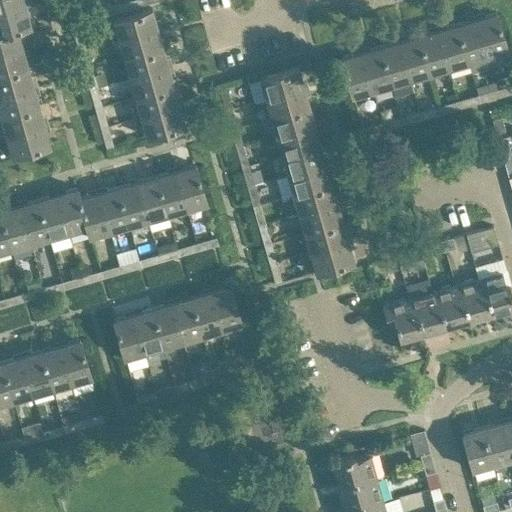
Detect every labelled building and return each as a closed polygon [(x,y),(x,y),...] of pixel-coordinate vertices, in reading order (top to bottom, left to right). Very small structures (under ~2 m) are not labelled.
[(0,0),(0,11),(25,4),(23,0),(0,0)] [(138,5),(136,0),(129,0),(116,4),(118,11),(138,5)] [(31,24),(25,4),(0,11),(0,32),(17,27),(17,28),(31,24)] [(118,11),(116,4),(97,10),(99,17),(118,11)] [(113,19),(119,38),(157,28),(152,8),(113,19)] [(496,11),(476,17),(487,56),(507,50),(496,11)] [(487,56),(476,17),(457,23),(468,61),(487,56)] [(468,61),(457,23),(437,28),(449,67),(468,61)] [(0,52),(23,47),(17,28),(17,27),(0,32),(0,52)] [(78,50),(86,48),(80,28),(73,30),(78,50)] [(163,47),(157,28),(119,38),(124,58),(163,47)] [(449,67),(437,28),(418,34),(430,72),(449,67)] [(430,72),(418,34),(399,39),(410,78),(430,72)] [(410,78),(399,39),(380,45),(391,84),(410,78)] [(391,84),(380,45),(361,51),(372,89),(391,84)] [(0,73),(28,66),(23,47),(0,52),(0,73)] [(168,66),(163,47),(124,58),(130,77),(168,66)] [(91,68),(86,48),(78,50),(84,70),(91,68)] [(372,89),(361,51),(341,56),(352,95),(372,89)] [(0,94),(33,85),(28,66),(0,73),(0,94)] [(174,86),(168,66),(130,77),(135,96),(174,86)] [(259,78),(265,98),(304,86),(298,66),(259,78)] [(97,87),(91,68),(84,70),(90,89),(97,87)] [(459,100),(461,107),(480,101),(478,94),(470,97),(466,84),(454,87),(458,100),(459,100)] [(511,84),(497,89),(499,96),(511,92),(511,84)] [(0,115),(39,104),(33,85),(0,94),(0,115)] [(179,105),(174,86),(135,96),(141,116),(179,105)] [(309,106),(304,86),(265,98),(271,117),(309,106)] [(102,105),(97,87),(90,89),(95,107),(102,105)] [(219,89),(225,109),(232,107),(226,87),(219,89)] [(499,96),(497,89),(478,94),(480,101),(499,96)] [(461,107),(459,100),(458,100),(439,105),(441,112),(461,107)] [(44,124),(39,104),(0,115),(5,134),(44,124)] [(102,105),(95,107),(101,128),(108,126),(102,105)] [(185,124),(179,105),(141,116),(146,135),(185,124)] [(441,112),(439,105),(420,111),(422,118),(441,112)] [(315,125),(309,106),(271,117),(276,136),(315,125)] [(238,126),(232,107),(225,109),(231,128),(238,126)] [(422,118),(420,111),(401,117),(403,124),(422,118)] [(505,130),(501,116),(492,119),(496,133),(505,130)] [(403,124),(401,117),(381,122),(383,129),(403,124)] [(383,129),(381,122),(361,128),(364,135),(383,129)] [(50,143),(44,124),(5,134),(11,155),(50,143)] [(320,144),(315,125),(276,136),(282,155),(320,144)] [(113,145),(108,126),(101,128),(106,147),(113,145)] [(243,145),(238,126),(231,128),(236,147),(243,145)] [(499,144),(503,158),(511,155),(508,142),(499,144)] [(326,163),(320,144),(282,155),(287,174),(326,163)] [(249,165),(243,145),(236,147),(242,167),(249,165)] [(511,170),(511,156),(511,155),(503,158),(507,172),(511,170)] [(195,163),(175,169),(186,208),(206,202),(195,163)] [(331,182),(326,163),(287,174),(293,193),(331,182)] [(249,165),(242,167),(247,186),(254,184),(249,165)] [(186,208),(175,169),(156,174),(167,213),(186,208)] [(167,213),(156,174),(137,180),(148,219),(167,213)] [(148,219),(137,180),(117,185),(128,224),(148,219)] [(337,202),(331,182),(293,193),(298,213),(337,202)] [(260,203),(254,184),(247,186),(253,205),(260,203)] [(128,224),(117,185),(98,191),(109,230),(128,224)] [(87,226),(79,196),(77,187),(57,192),(68,231),(87,226)] [(109,230),(98,191),(79,196),(87,226),(89,235),(109,230)] [(68,231),(57,192),(38,198),(49,237),(68,231)] [(49,237),(38,198),(18,203),(30,242),(49,237)] [(342,221),(337,202),(298,213),(304,232),(342,221)] [(30,242),(18,203),(0,208),(0,211),(10,248),(30,242)] [(265,222),(260,203),(253,205),(258,224),(265,222)] [(0,250),(10,248),(0,211),(0,250)] [(348,240),(342,221),(304,232),(309,251),(348,240)] [(271,241),(265,222),(258,224),(264,243),(271,241)] [(497,242),(493,225),(466,233),(469,246),(470,250),(497,242)] [(216,237),(196,242),(198,249),(218,244),(216,237)] [(452,237),(442,239),(445,250),(455,247),(452,237)] [(445,250),(442,239),(432,242),(435,253),(445,250)] [(354,260),(348,240),(309,251),(315,271),(354,260)] [(276,260),(271,241),(264,243),(269,263),(276,260)] [(198,249),(196,242),(177,248),(179,255),(198,249)] [(424,263),(419,246),(406,250),(396,253),(399,263),(401,269),(424,263)] [(179,255),(177,248),(157,253),(159,260),(179,255)] [(159,260),(157,253),(138,259),(140,266),(159,260)] [(399,263),(396,253),(386,255),(389,266),(399,263)] [(140,266),(138,259),(119,265),(121,272),(140,266)] [(282,280),(276,260),(269,263),(275,282),(282,280)] [(99,270),(91,273),(89,266),(86,263),(78,266),(83,283),(102,277),(99,270)] [(121,272),(119,265),(99,270),(102,277),(121,272)] [(78,266),(72,268),(70,271),(72,278),(62,281),(64,288),(83,283),(78,266)] [(501,270),(477,277),(481,293),(486,292),(492,312),(511,306),(511,293),(510,284),(505,285),(501,270)] [(492,312),(486,292),(481,293),(477,277),(454,284),(458,300),(462,298),(468,319),(492,312)] [(42,287),(41,287),(39,279),(26,282),(28,291),(23,292),(25,299),(44,294),(42,287)] [(62,281),(42,287),(44,294),(64,288),(62,281)] [(229,284),(210,290),(221,328),(241,322),(229,284)] [(468,319),(462,298),(458,300),(454,284),(431,290),(435,306),(440,304),(445,325),(468,319)] [(221,328),(210,290),(190,295),(202,334),(221,328)] [(445,325),(440,304),(435,306),(431,290),(408,297),(412,312),(417,311),(422,332),(445,325)] [(25,299),(23,292),(4,298),(6,305),(25,299)] [(202,334),(190,295),(171,301),(182,339),(202,334)] [(422,332),(417,311),(412,312),(408,297),(382,304),(388,324),(395,322),(399,338),(422,332)] [(182,339),(171,301),(152,306),(163,345),(182,339)] [(163,345),(152,306),(133,312),(144,350),(163,345)] [(144,350),(133,312),(113,318),(124,356),(144,350)] [(79,338),(59,343),(71,382),(90,376),(79,338)] [(71,382),(59,343),(40,349),(51,388),(71,382)] [(51,388),(40,349),(21,354),(32,393),(51,388)] [(32,393),(21,354),(2,360),(13,399),(32,393)] [(0,402),(13,399),(2,360),(0,360),(0,402)] [(252,362),(232,367),(234,375),(254,369),(252,362)] [(213,373),(211,366),(192,372),(194,379),(196,386),(215,380),(213,373)] [(232,367),(213,373),(215,380),(234,375),(232,367)] [(196,386),(194,379),(175,384),(177,391),(196,386)] [(177,391),(175,384),(155,390),(157,397),(177,391)] [(157,397),(155,390),(136,396),(138,403),(157,397)] [(82,419),(80,412),(70,415),(72,422),(62,424),(64,432),(84,426),(82,419)] [(82,419),(84,426),(103,420),(101,413),(82,419)] [(48,415),(41,417),(45,430),(55,426),(52,414),(48,415)] [(511,457),(511,416),(500,420),(511,458),(511,457)] [(511,458),(500,420),(481,425),(491,463),(511,458)] [(64,432),(62,424),(55,426),(45,430),(43,430),(45,437),(64,432)] [(491,463),(481,425),(461,431),(472,468),(491,463)] [(45,437),(43,430),(24,436),(26,443),(45,437)] [(26,443),(24,436),(5,441),(7,448),(26,443)] [(420,454),(422,464),(433,461),(430,451),(420,454)] [(332,460),(340,486),(356,482),(357,485),(377,480),(370,454),(355,458),(353,454),(332,460)] [(436,471),(433,461),(422,464),(425,474),(436,471)] [(384,503),(377,480),(357,485),(356,482),(340,486),(347,509),(363,505),(364,508),(384,503)] [(433,500),(435,510),(446,507),(443,497),(433,500)] [(482,505),(484,511),(489,511),(499,509),(496,501),(482,505)] [(386,511),(384,503),(364,508),(363,505),(347,509),(347,511),(386,511)]
